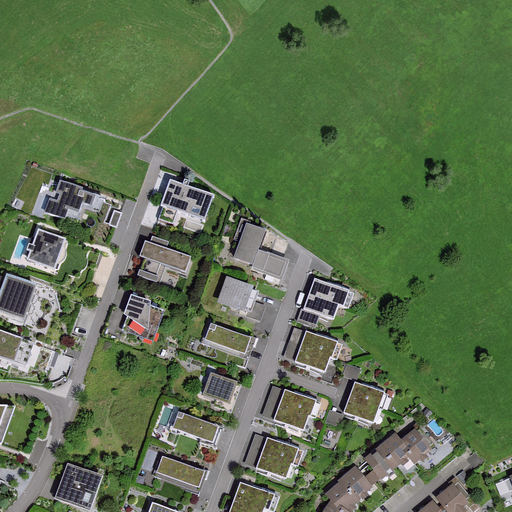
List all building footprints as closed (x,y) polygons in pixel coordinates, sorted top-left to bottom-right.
[(84,189),(60,181),(55,194),(60,195),(57,202),(50,199),(45,213),(65,220),(69,210),(79,214),(83,204),(92,207),(96,196),(83,191),(84,189)] [(175,181),(167,206),(213,221),(222,196),(175,181)] [(235,241),(240,243),(246,225),(241,223),(235,241)] [(276,233),(253,225),(241,258),(264,266),(276,233)] [(30,251),(27,260),(58,272),(58,271),(61,272),(63,265),(61,264),(64,262),(66,259),(67,256),(67,253),(66,250),(69,242),(66,241),(67,239),(38,229),(32,245),(29,244),(27,250),(30,251)] [(173,243),(156,237),(143,276),(160,282),(166,264),(195,273),(200,259),(171,249),(173,243)] [(7,274),(0,291),(0,310),(25,320),(38,285),(7,274)] [(264,288),(233,278),(224,305),(255,315),(264,288)] [(315,279),(310,294),(338,304),(343,306),(348,292),(315,279)] [(333,319),(338,304),(310,294),(304,308),(333,319)] [(134,316),(129,329),(160,340),(169,314),(157,310),(159,305),(136,297),(130,315),(134,316)] [(211,322),(206,338),(253,354),(258,339),(211,322)] [(0,328),(0,354),(23,362),(31,339),(0,328)] [(307,333),(301,347),(330,358),(334,360),(340,345),(307,333)] [(324,372),(330,358),(301,347),(296,362),(324,372)] [(357,382),(361,371),(347,366),(344,377),(357,382)] [(244,384),(216,374),(209,395),(237,405),(244,384)] [(356,384),(350,399),(378,409),(383,394),(356,384)] [(286,392),(280,406),(309,417),(313,418),(319,404),(286,392)] [(373,423),(378,409),(350,399),(345,414),(373,423)] [(218,403),(215,408),(227,413),(229,407),(218,403)] [(0,442),(7,445),(22,408),(0,406),(0,442)] [(303,431),(309,417),(280,406),(275,420),(303,431)] [(182,411),(176,428),(222,444),(228,427),(182,411)] [(329,412),(327,424),(340,427),(343,415),(329,412)] [(415,432),(401,443),(407,449),(404,451),(409,457),(414,463),(430,450),(415,432)] [(407,449),(401,443),(395,435),(380,448),(396,467),(409,457),(404,451),(407,449)] [(268,440),(263,455),(291,465),(296,467),(301,452),(268,440)] [(396,467),(380,448),(366,459),(382,479),(396,467)] [(286,479),(291,465),(263,455),(257,469),(286,479)] [(169,456),(162,473),(207,489),(213,471),(169,456)] [(90,511),(103,477),(67,464),(54,500),(87,511),(90,511)] [(338,482),(339,484),(348,493),(351,490),(358,499),(371,488),(355,469),(338,482)] [(240,484),(235,499),(263,509),(271,511),(274,511),(280,499),(240,484)] [(351,490),(348,493),(339,484),(327,496),(333,503),(338,507),(340,505),(348,511),(351,511),(356,508),(354,506),(360,500),(358,499),(351,490)] [(453,486),(437,499),(447,511),(458,511),(468,504),(453,486)] [(262,511),(263,509),(235,499),(230,511),(262,511)] [(175,511),(152,503),(149,511),(175,511)] [(333,503),(326,511),(348,511),(340,505),(338,507),(333,503)]
